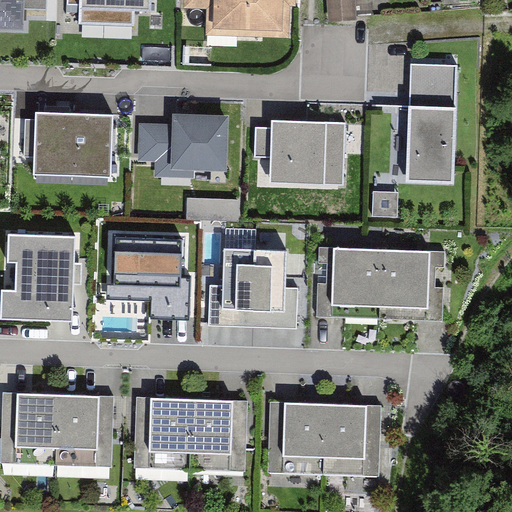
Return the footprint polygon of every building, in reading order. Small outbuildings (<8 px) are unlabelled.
[(0,0),(0,33),(24,34),(25,12),(25,0),(0,0)] [(25,0),(25,12),(47,12),(47,0),(25,0)] [(87,0),(88,25),(165,25),(164,0),(87,0)] [(189,0),(190,19),(218,19),(219,47),(297,46),(296,0),(189,0)] [(329,0),(331,22),(354,20),(354,14),(370,13),(368,0),(329,0)] [(412,65),(406,182),(453,185),(459,67),(412,65)] [(38,119),(20,117),(15,160),(33,162),(38,119)] [(345,186),(347,124),(273,121),(273,129),(257,128),(256,157),(273,158),(272,184),(345,186)] [(40,125),(39,191),(121,192),(122,126),(40,125)] [(178,132),(144,132),(144,170),(178,170),(178,182),(233,182),(233,129),(178,129),(178,132)] [(1,326),(73,328),(75,243),(9,241),(8,268),(16,268),(15,295),(1,295),(1,326)] [(380,245),(316,243),(316,260),(331,260),(331,278),(315,278),(315,313),(344,313),(344,302),(381,303),(380,245)] [(441,246),(380,245),(381,303),(413,304),(414,315),(442,316),(441,280),(429,280),(428,264),(441,263),(441,246)] [(208,329),(252,331),(255,255),(224,254),(222,288),(210,288),(208,329)] [(287,256),(255,255),(252,331),(297,332),(298,291),(286,291),(287,256)] [(189,269),(125,267),(125,294),(188,295),(189,269)] [(1,466),(56,468),(59,397),(3,395),(1,466)] [(322,399),(268,395),(267,425),(281,425),(281,433),(266,432),(266,440),(279,441),(279,467),(320,470),(322,399)] [(114,399),(59,397),(56,468),(112,470),(114,399)] [(378,401),(322,399),(320,470),(363,473),(363,445),(377,445),(377,437),(364,435),(364,428),(377,428),(378,401)] [(134,472),(190,474),(193,402),(137,400),(134,472)] [(248,404),(193,402),(190,474),(246,476),(248,404)]
